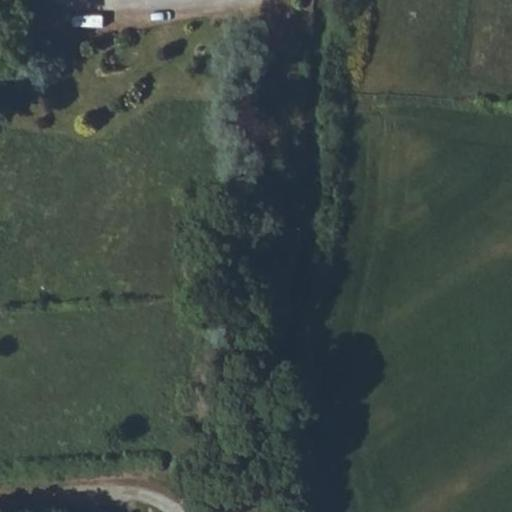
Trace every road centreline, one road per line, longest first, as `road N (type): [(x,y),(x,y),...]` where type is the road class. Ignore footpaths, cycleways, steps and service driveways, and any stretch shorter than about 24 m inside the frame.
road 1 (unknown): [(290,0),(313,138),(288,323),(254,453),(266,511)]
road 2 (track): [(173,511),(134,495),(0,507)]
